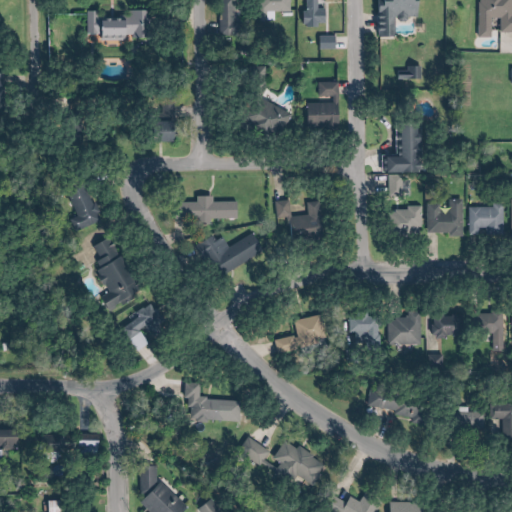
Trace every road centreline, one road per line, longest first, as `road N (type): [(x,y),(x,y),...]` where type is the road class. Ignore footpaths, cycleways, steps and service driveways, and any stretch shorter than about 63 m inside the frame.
road 1 (residential): [(0,385),(100,386),(140,377),(251,297),(303,278),(511,272)]
road 2 (residential): [(511,483),(421,460),(285,382),(214,325),(139,190)]
road 3 (residential): [(365,145),(173,146),(141,162),(139,190)]
road 4 (residential): [(202,0),(204,146)]
road 5 (residential): [(359,0),(365,145)]
road 6 (residential): [(127,511),(132,442),(100,386)]
road 7 (residential): [(362,272),(370,257),(365,145)]
